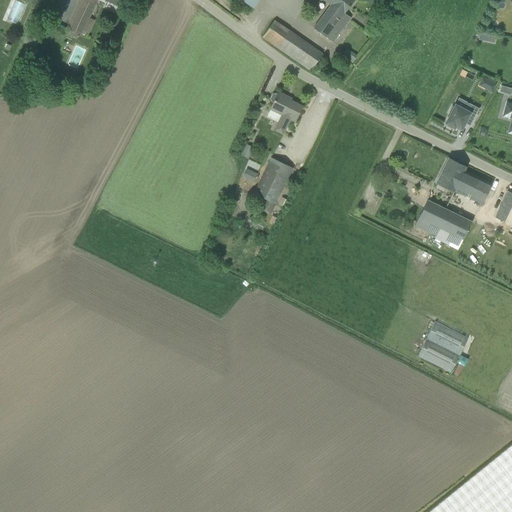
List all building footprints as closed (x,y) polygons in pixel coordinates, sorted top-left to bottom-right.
[(81,35),(83,32),(97,0),(79,0),(67,28),(69,29),(78,34),(81,35)] [(240,0),(254,9),(259,0),(240,0)] [(353,0),(324,0),(331,4),(326,10),(346,24),(350,18),(344,13),(353,0)] [(346,24),(326,10),(313,29),(332,43),(346,24)] [(276,48),(310,72),(322,55),(288,31),(276,48)] [(478,40),(493,43),(494,37),(479,34),(478,40)] [(44,84),(48,76),(40,72),(36,80),(44,84)] [(495,84),(481,77),(477,86),(492,93),(496,85),(495,84)] [(511,89),(511,88),(501,86),(499,92),(510,96),(511,89)] [(286,97),(278,93),(277,95),(275,94),(272,95),(270,99),(271,102),(273,103),(270,110),(282,115),(275,130),(283,134),(290,119),(295,122),(302,107),(286,99),(286,97)] [(454,129),(454,128),(455,126),(461,129),(466,122),(471,124),(479,109),(472,105),(468,113),(455,106),(454,108),(452,107),(449,113),(451,114),(445,124),(447,125),(446,126),(452,129),(453,128),(454,129)] [(248,159),(254,148),(246,145),(241,156),(248,159)] [(270,214),(292,168),(271,158),(253,194),(264,199),(259,209),(270,214)] [(482,204),(491,184),(464,171),(466,167),(448,158),(435,184),(437,185),(436,188),(442,191),(444,188),(453,192),(454,191),(482,204)] [(257,174),(246,169),(242,177),(253,182),(257,174)] [(511,204),(511,194),(508,192),(495,218),(504,222),(511,204)] [(281,198),(278,204),(284,207),(287,201),(281,198)] [(459,248),(464,238),(471,222),(427,200),(414,226),(459,248)] [(272,216),(269,223),(275,226),(278,220),(272,216)] [(246,223),(262,230),(265,224),(249,217),(246,223)] [(468,339),(435,323),(418,357),(451,373),(468,339)] [(511,511),(511,444),(428,511),(511,511)]
